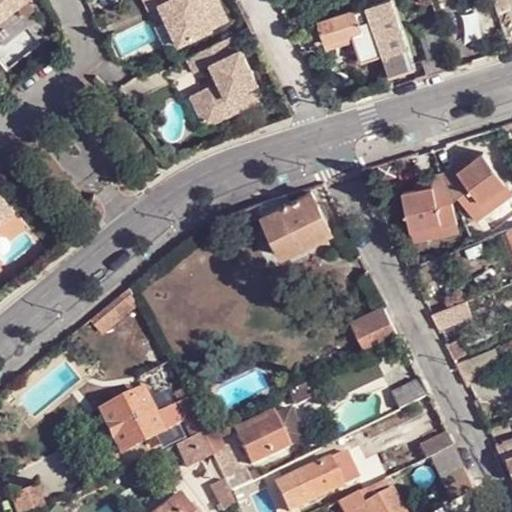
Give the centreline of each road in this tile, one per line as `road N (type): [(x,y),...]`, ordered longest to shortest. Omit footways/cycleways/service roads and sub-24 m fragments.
road 1 (residential): [(321,133),(506,511)]
road 2 (residential): [(321,133),(188,181),(0,331)]
road 3 (residential): [(511,73),(321,133)]
road 4 (residential): [(255,0),(321,133)]
